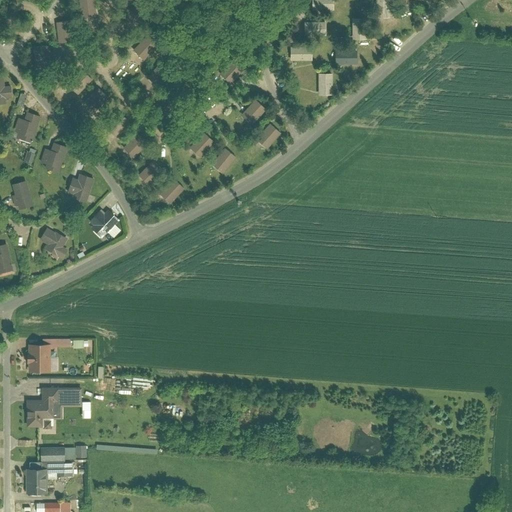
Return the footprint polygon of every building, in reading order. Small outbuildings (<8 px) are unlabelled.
[(95,0),(78,0),(80,18),(97,17),(95,0)] [(332,0),(310,0),(311,13),(333,12),(332,0)] [(394,0),(374,0),(374,20),(395,20),(394,0)] [(148,12),(137,3),(123,18),(134,28),(148,12)] [(367,19),(350,18),(349,41),(367,41),(367,19)] [(70,20),(55,21),(56,41),(71,40),(70,20)] [(259,43),(265,26),(252,21),(246,39),(259,43)] [(325,35),(325,22),(303,23),(304,36),(325,35)] [(221,58),(235,43),(224,34),(211,49),(221,58)] [(158,45),(147,35),(133,51),(144,61),(158,45)] [(50,44),(34,45),(35,65),(51,64),(50,44)] [(289,46),(289,61),(311,62),(312,47),(289,46)] [(334,51),(334,65),(357,65),(357,51),(334,51)] [(230,83),(244,69),(233,59),(220,74),(230,83)] [(172,71),(161,62),(147,78),(158,87),(172,71)] [(199,70),(185,75),(192,94),(206,90),(199,70)] [(91,81),(80,71),(66,86),(77,96),(91,81)] [(333,74),(318,74),(317,96),(333,96),(333,74)] [(4,79),(0,78),(0,105),(6,105),(5,99),(11,99),(10,86),(5,87),(4,79)] [(108,99),(99,88),(82,103),(92,114),(108,99)] [(183,99),(172,89),(158,105),(169,114),(183,99)] [(266,110),(254,99),(240,114),(253,125),(266,110)] [(43,117),(25,111),(16,136),(33,142),(43,117)] [(130,121),(119,111),(105,127),(116,137),(130,121)] [(282,135),(269,124),(255,140),(268,151),(282,135)] [(202,157),(215,141),(203,131),(190,147),(202,157)] [(147,144),(136,134),(122,150),(133,160),(147,144)] [(58,175),(68,148),(50,142),(41,168),(58,175)] [(236,156),(224,147),(212,162),(224,171),(236,156)] [(27,160),(33,162),(36,153),(30,151),(27,160)] [(163,171),(152,162),(138,177),(149,187),(163,171)] [(87,204),(95,179),(82,175),(80,181),(75,179),(71,192),(76,193),(74,200),(87,204)] [(184,190),(173,180),(159,196),(170,205),(184,190)] [(21,182),(6,186),(12,211),(28,206),(21,182)] [(99,236),(120,216),(106,202),(86,222),(99,236)] [(55,233),(47,228),(40,240),(48,244),(45,248),(60,257),(71,239),(57,231),(55,233)] [(0,266),(0,268),(17,265),(13,244),(0,246),(0,266)] [(70,346),(70,338),(49,338),(49,343),(49,346),(70,346)] [(49,343),(28,343),(28,353),(25,353),(25,361),(28,361),(28,370),(49,370),(49,357),(49,346),(49,343)] [(58,369),(58,357),(49,357),(49,370),(58,369)] [(41,399),(26,399),(26,426),(52,426),(52,418),(61,417),(61,405),(80,405),(80,386),(41,386),(41,399)] [(85,457),(85,445),(75,445),(75,447),(75,457),(85,457)] [(64,447),(40,447),(40,459),(64,459),(64,457),(64,447)] [(64,457),(75,457),(75,447),(64,447),(64,457)] [(71,474),(71,461),(46,462),(46,467),(46,475),(71,474)] [(46,467),(25,467),(25,492),(46,492),(46,475),(46,467)] [(59,501),(44,501),(45,511),(59,511),(59,501)] [(71,501),(61,501),(60,511),(61,511),(71,511),(71,501)]
